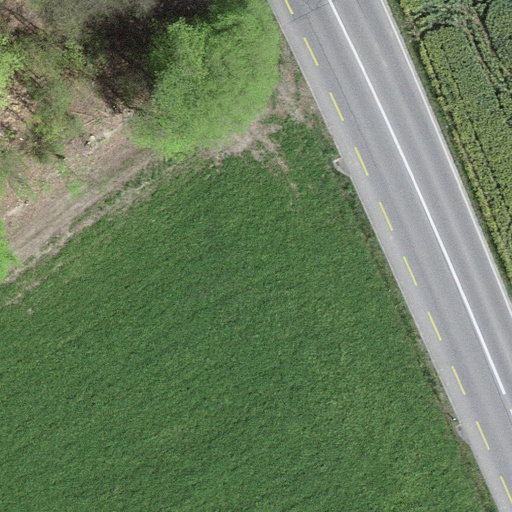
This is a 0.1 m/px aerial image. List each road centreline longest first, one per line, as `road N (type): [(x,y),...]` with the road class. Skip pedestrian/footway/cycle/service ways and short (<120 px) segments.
road 1 (primary): [(333,0),(511,416)]
road 2 (track): [(0,33),(339,12)]
